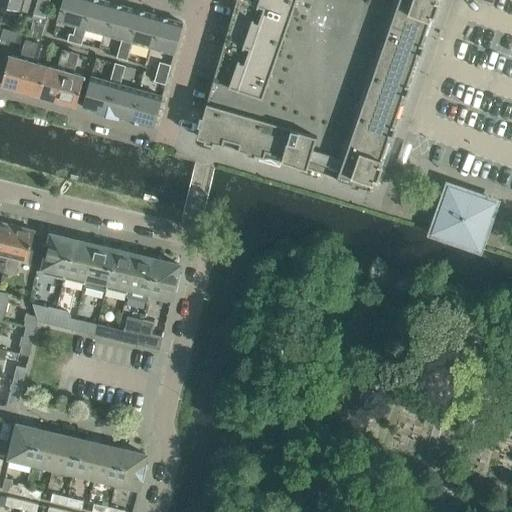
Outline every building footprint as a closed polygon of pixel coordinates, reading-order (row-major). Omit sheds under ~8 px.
[(0,0),(0,3),(19,8),(21,0),(0,0)] [(29,35),(42,39),(48,17),(45,16),(49,0),(24,0),(21,10),(35,14),(29,35)] [(76,25),(81,26),(88,0),(62,0),(57,19),(76,25)] [(86,28),(104,33),(113,2),(104,0),(88,0),(81,26),(86,28)] [(350,180),(350,181),(352,182),(353,180),(359,183),(359,184),(361,185),(362,183),(368,186),(368,187),(370,188),(371,186),(369,185),(371,180),(373,180),(374,178),(372,177),(379,157),(381,158),(382,155),(380,155),(386,139),(387,140),(388,137),(386,137),(393,116),(395,117),(396,114),(394,114),(400,98),(401,99),(402,96),(401,96),(408,76),(409,76),(410,74),(409,73),(414,57),(415,58),(416,55),(415,55),(422,35),(423,35),(424,33),(423,32),(428,17),(430,17),(431,15),(429,14),(433,0),(237,0),(234,12),(233,11),(233,14),(234,14),(228,35),(227,34),(226,37),(227,37),(222,53),(221,53),(221,55),(222,56),(215,78),(214,77),(213,80),(214,80),(208,102),(207,102),(206,104),(207,104),(204,115),(203,115),(202,117),(203,118),(201,124),(200,126),(201,127),(199,134),(198,133),(197,136),(200,136),(220,141),(220,142),(223,143),(223,142),(239,147),(239,148),(241,148),(241,147),(262,153),(262,154),(264,155),(264,154),(280,159),(280,160),(282,160),(283,157),(287,158),(287,159),(289,160),(290,159),(299,162),(299,163),(301,164),(302,163),(306,164),(305,166),(308,166),(325,172),(328,173),(328,172),(337,175),(337,177),(339,177),(340,176),(350,180)] [(104,33),(122,38),(127,39),(136,9),(113,2),(104,33)] [(127,39),(132,41),(150,46),(159,15),(136,9),(127,39)] [(159,15),(150,46),(174,53),(183,22),(159,15)] [(84,36),(86,28),(81,26),(76,25),(73,33),(84,36)] [(82,44),(84,36),(73,33),(73,34),(70,33),(67,40),(82,44)] [(122,38),(119,47),(130,50),(132,41),(127,39),(122,38)] [(1,84),(20,89),(33,41),(26,39),(20,58),(9,54),(1,84)] [(20,89),(39,94),(47,65),(36,62),(41,43),(33,41),(20,89)] [(130,50),(119,47),(117,57),(127,60),(130,50)] [(39,94),(57,99),(71,51),(63,49),(57,68),(47,65),(39,94)] [(71,51),(57,99),(76,105),(84,76),(73,72),(78,53),(71,51)] [(160,61),(157,71),(168,74),(171,65),(160,61)] [(115,62),(112,72),(123,75),(125,65),(115,62)] [(168,74),(157,71),(154,81),(165,84),(168,74)] [(112,72),(110,81),(115,83),(120,84),(123,75),(112,72)] [(82,106),(106,113),(115,83),(110,81),(91,76),(82,106)] [(106,113),(129,119),(138,89),(120,84),(115,83),(106,113)] [(138,89),(129,119),(153,126),(162,96),(138,89)] [(432,231),(436,233),(435,237),(473,251),(475,246),(479,248),(495,201),(449,185),(432,231)] [(15,225),(0,221),(0,270),(4,271),(15,225)] [(15,225),(4,271),(3,272),(16,275),(20,259),(27,261),(26,262),(38,265),(43,244),(32,241),(34,229),(15,225)] [(42,273),(64,278),(73,239),(51,233),(42,273)] [(85,283),(87,276),(94,244),(73,239),(64,278),(85,283)] [(87,276),(108,281),(115,249),(94,244),(87,276)] [(127,293),(129,286),(136,254),(115,249),(108,281),(106,288),(127,293)] [(129,286),(150,291),(157,259),(136,254),(129,286)] [(157,259),(150,291),(172,297),(173,290),(177,290),(182,272),(178,271),(180,264),(157,259)] [(0,315),(3,316),(8,292),(0,290),(0,315)] [(36,300),(52,303),(54,293),(38,290),(36,300)] [(38,321),(53,324),(57,309),(49,307),(48,310),(34,307),(38,321)] [(57,309),(53,324),(68,328),(71,315),(69,312),(57,309)] [(24,325),(26,326),(36,328),(37,320),(36,316),(27,313),(24,325)] [(140,330),(137,344),(159,349),(163,336),(151,333),(154,321),(143,318),(140,330)] [(78,330),(95,334),(98,324),(80,320),(78,330)] [(98,324),(95,334),(111,338),(113,327),(98,324)] [(36,328),(26,326),(19,353),(29,355),(36,328)] [(121,340),(137,344),(140,330),(124,327),(121,340)] [(17,365),(13,379),(23,381),(26,367),(17,365)] [(23,381),(13,379),(8,403),(15,399),(19,400),(23,381)] [(0,436),(0,437),(8,439),(11,424),(4,422),(0,436)] [(30,471),(32,461),(40,429),(18,423),(8,466),(30,471)] [(32,461),(53,466),(60,436),(40,431),(41,429),(40,429),(32,461)] [(53,466),(74,471),(81,441),(60,436),(53,466)] [(74,471),(95,476),(102,446),(81,441),(74,471)] [(95,476),(116,481),(124,449),(122,448),(122,451),(102,446),(95,476)] [(124,449),(116,481),(138,487),(140,479),(144,480),(148,462),(144,461),(146,454),(124,449)] [(2,489),(24,494),(26,487),(14,484),(11,479),(5,477),(2,489)] [(26,487),(24,494),(40,498),(41,490),(26,487)] [(50,501),(66,504),(68,497),(52,493),(50,501)] [(5,504),(20,508),(22,500),(7,497),(5,504)] [(68,497),(66,504),(82,508),(84,500),(68,497)] [(22,500),(20,508),(36,511),(38,504),(22,500)] [(92,511),(97,511),(109,511),(110,507),(94,503),(92,511)]
